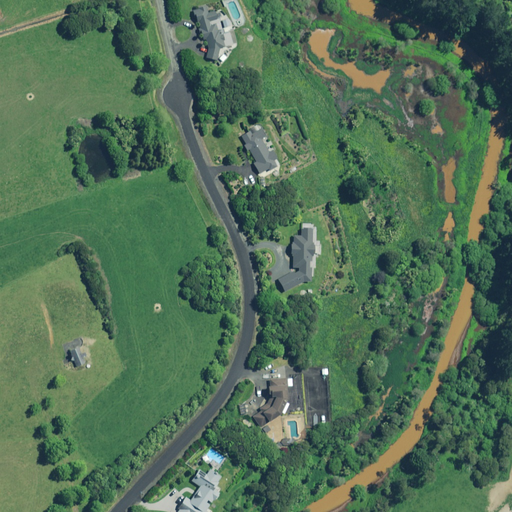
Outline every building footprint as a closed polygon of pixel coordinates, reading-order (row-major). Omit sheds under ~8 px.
[(209,13),(207,7),(193,11),(196,22),(197,22),(202,38),(206,40),(206,43),(208,49),(206,58),(216,60),(220,50),(220,48),(232,44),(229,32),(224,33),(219,17),(221,17),(219,10),(209,13)] [(227,58),(223,54),(219,59),(223,63),(227,58)] [(256,131),(252,123),(245,126),(249,132),(241,136),(246,144),(244,146),(248,153),(250,152),(256,162),(253,163),(260,174),(268,169),(269,171),(277,167),(274,161),(278,158),(273,150),(269,153),(261,139),(266,136),(262,128),(256,131)] [(304,282),(311,282),(313,253),(319,254),(319,245),(315,245),(316,226),(301,225),(301,236),(294,235),(294,242),(291,242),(291,255),(292,255),(292,268),(299,268),(298,271),(294,273),(293,271),(277,280),(284,292),(304,282)] [(84,363),(78,348),(70,352),(76,367),(84,363)] [(260,408),(262,411),(252,417),(259,430),(272,422),(280,417),(286,399),(287,378),(271,377),(271,385),(269,385),(269,395),(271,395),(267,404),(260,408)] [(207,500),(210,502),(212,500),(215,501),(220,493),(218,492),(220,489),(215,486),(221,478),(210,470),(206,475),(199,470),(192,481),(199,486),(190,501),(186,498),(178,509),(180,510),(177,511),(210,511),(211,511),(206,509),(209,505),(205,503),(207,500)]
